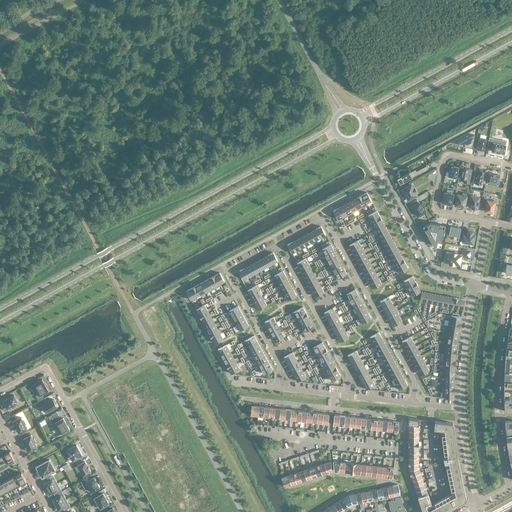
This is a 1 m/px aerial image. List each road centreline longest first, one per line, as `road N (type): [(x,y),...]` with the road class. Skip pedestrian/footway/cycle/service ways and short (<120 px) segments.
road 1 (secondary): [(0,322),(338,136)]
road 2 (secondary): [(333,126),(0,308)]
road 3 (residential): [(0,390),(47,370),(126,511)]
road 4 (residential): [(411,403),(414,381),(325,218)]
road 5 (residential): [(508,292),(496,405),(510,489)]
road 6 (secondary): [(511,28),(356,112)]
road 7 (residential): [(511,166),(453,154),(443,160),(435,209),(487,222)]
road 8 (residential): [(345,396),(347,375),(276,245)]
road 9 (secondary): [(363,124),(511,42)]
road 10 (unclassified): [(474,285),(427,271),(371,167)]
road 11 (residential): [(227,271),(279,366),(276,388)]
road 12 (residential): [(462,408),(474,285)]
